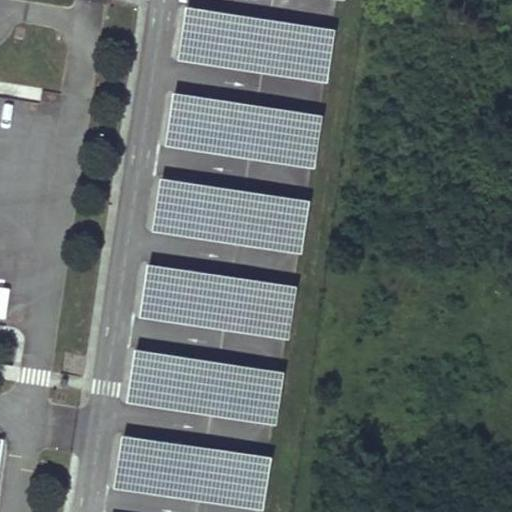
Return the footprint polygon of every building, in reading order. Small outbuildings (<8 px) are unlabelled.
[(320,22),(185,1),(177,57),(312,77),(328,80),(336,24),(320,22)] [(324,112),(173,89),(164,145),(315,167),(324,112)] [(295,194),(161,174),(153,229),(286,249),(304,252),(312,197),(295,194)] [(299,283),(148,260),(140,316),(291,338),(299,283)] [(270,365),(135,345),(127,401),(261,421),(278,424),(286,368),(270,365)] [(273,453),(122,430),(114,486),(265,509),(273,453)]
